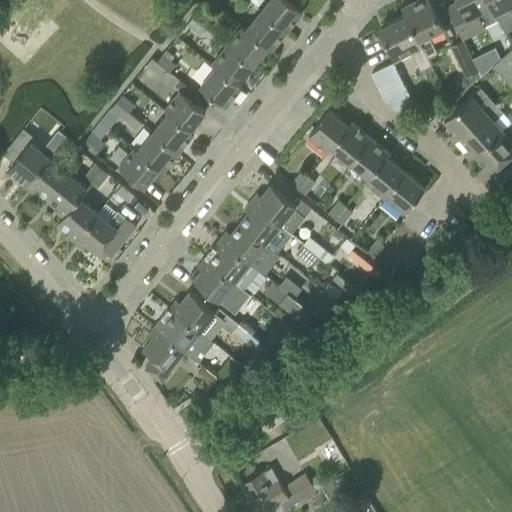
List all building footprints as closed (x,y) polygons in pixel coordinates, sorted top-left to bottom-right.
[(268,0),(261,9),(287,30),(302,11),(297,7),(288,0),(268,0)] [(401,7),(405,14),(406,14),(427,57),(428,57),(436,53),(428,35),(444,27),(436,12),(429,0),(415,0),(402,7),(401,7)] [(488,0),(457,0),(458,1),(447,7),(462,37),(483,27),(476,12),(489,5),(490,5),(488,0)] [(511,0),(488,0),(490,5),(489,5),(493,13),(494,12),(504,32),(511,27),(511,0)] [(261,9),(246,28),(267,46),(271,49),(287,30),(261,9)] [(197,10),(192,16),(205,27),(211,21),(197,10)] [(406,14),(405,14),(379,27),(395,59),(411,51),(420,70),(431,65),(432,64),(428,57),(427,57),(406,14)] [(205,27),(192,16),(186,23),(200,34),(205,27)] [(241,26),(227,44),(252,65),(267,46),(246,28),(245,29),(241,26)] [(449,47),(464,77),(478,70),(463,40),(449,47)] [(215,66),(237,84),(237,83),(252,65),(227,44),(212,63),(215,66)] [(492,64),(511,86),(511,48),(511,47),(492,64)] [(161,54),(156,60),(165,67),(164,68),(169,72),(175,65),(161,54)] [(165,67),(156,60),(152,57),(147,63),(160,74),(164,68),(165,67)] [(371,72),(378,86),(400,76),(393,61),(371,72)] [(237,84),(215,66),(199,85),(210,93),(225,106),(240,87),(241,86),(237,83),(237,84)] [(400,76),(378,86),(386,100),(407,90),(400,76)] [(168,111),(168,112),(190,129),(205,110),(189,98),(180,90),(165,108),(168,111)] [(121,94),(116,101),(129,112),(135,105),(121,94)] [(453,142),(454,142),(459,137),(487,112),(471,95),(458,106),(444,119),(453,130),(448,136),(453,142)] [(129,112),(116,101),(110,108),(136,128),(141,122),(129,112)] [(469,159),(475,154),(474,154),(502,129),(493,120),(503,111),(496,104),(487,112),(459,137),(454,142),(469,159)] [(330,147),(348,125),(348,124),(329,109),(308,135),(324,148),(327,150),(330,147)] [(168,112),(153,131),(178,151),(194,132),(190,129),(168,112)] [(474,154),(475,154),(484,164),(478,169),(484,176),(503,160),(511,169),(511,140),(509,137),(511,133),(511,119),(502,129),(474,154)] [(330,147),(349,163),(370,136),(351,121),(348,124),(348,125),(330,147)] [(48,142),(55,148),(65,135),(58,129),(48,142)] [(153,131),(137,150),(159,167),(159,168),(162,170),(178,151),(153,131)] [(82,143),(95,154),(104,143),(91,132),(82,143)] [(65,135),(55,148),(62,153),(72,141),(65,135)] [(349,163),(368,178),(386,155),(387,156),(389,152),(370,136),(349,163)] [(17,179),(25,185),(48,156),(29,141),(9,166),(20,175),(17,179)] [(159,167),(137,150),(134,147),(119,166),(128,173),(144,186),(159,168),(159,167)] [(366,182),(385,197),(405,171),(387,156),(386,155),(368,178),(366,182)] [(36,188),(47,197),(67,172),(48,156),(25,185),(33,192),(36,188)] [(84,175),(91,180),(101,167),(94,162),(84,175)] [(101,167),(91,180),(98,186),(108,173),(101,167)] [(292,183),(298,188),(309,175),(302,170),(292,183)] [(405,171),(385,197),(404,212),(424,186),(405,171)] [(55,210),(62,216),(78,196),(86,186),(67,172),(47,197),(58,205),(55,210)] [(309,175),(298,188),(304,193),(315,180),(309,175)] [(116,190),(129,201),(134,194),(121,183),(116,190)] [(257,192),(250,200),(280,224),(291,232),(310,207),(311,207),(299,197),(294,204),(285,196),(270,184),(261,195),(257,192)] [(66,234),(74,241),(98,211),(78,196),(62,216),(58,221),(69,230),(66,234)] [(248,211),(239,222),(265,242),(276,251),(291,233),(291,232),(280,224),(250,200),(244,208),(248,211)] [(329,213),(335,218),(346,205),(339,200),(329,213)] [(346,205),(335,218),(342,224),(352,211),(346,205)] [(98,211),(74,241),(82,247),(85,243),(97,252),(101,247),(111,255),(136,224),(117,209),(109,220),(98,211)] [(226,230),(220,237),(249,261),(258,251),(269,260),(276,251),(265,242),(239,222),(230,233),(226,230)] [(309,235),(303,242),(326,260),(331,254),(309,235)] [(386,242),(384,241),(379,236),(367,251),(374,257),(386,242)] [(218,249),(209,259),(209,260),(234,280),(244,289),(244,288),(259,269),(249,261),(220,237),(213,245),(218,249)] [(347,253),(377,276),(383,268),(353,245),(347,253)] [(209,259),(205,256),(189,276),(235,313),(251,293),(244,288),(244,289),(234,280),(209,260),(209,259)] [(338,270),(332,278),(336,281),(351,293),(357,284),(343,273),(338,270)] [(328,282),(323,289),(335,299),(341,292),(328,282)] [(321,287),(306,306),(316,315),(336,300),(335,299),(323,289),(321,287)] [(169,307),(173,310),(174,310),(199,330),(214,311),(205,303),(189,290),(180,302),(176,298),(170,306),(169,307)] [(306,306),(293,296),(287,292),(278,302),(293,315),(289,320),(298,327),(316,315),(306,306)] [(160,317),(154,325),(184,349),(198,360),(213,341),(199,330),(174,310),(173,310),(165,321),(160,317)] [(282,319),(261,341),(268,346),(294,329),(282,319)] [(265,344),(239,323),(233,330),(259,352),(265,344)] [(184,349),(154,325),(148,333),(152,337),(143,348),(154,357),(145,367),(162,381),(171,369),(169,367),(184,349)] [(220,378),(204,365),(198,372),(212,383),(220,378)] [(329,438),(314,447),(327,468),(342,459),(329,438)] [(240,483),(256,511),(257,511),(274,502),(287,495),(270,466),(262,471),(256,474),(253,468),(239,476),(243,482),(240,483)] [(317,492),(305,473),(287,484),(297,500),(299,498),(302,502),(317,492)]
